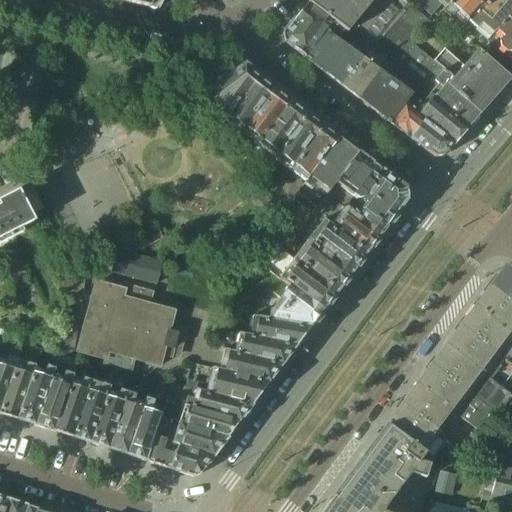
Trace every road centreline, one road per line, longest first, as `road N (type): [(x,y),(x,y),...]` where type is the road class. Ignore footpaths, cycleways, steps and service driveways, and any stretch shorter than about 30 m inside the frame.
road 1 (residential): [(440,198),(208,511)]
road 2 (residential): [(286,511),(494,237)]
road 3 (residential): [(232,29),(440,198)]
road 4 (residential): [(13,0),(206,43),(232,29)]
road 5 (residential): [(0,466),(136,511)]
